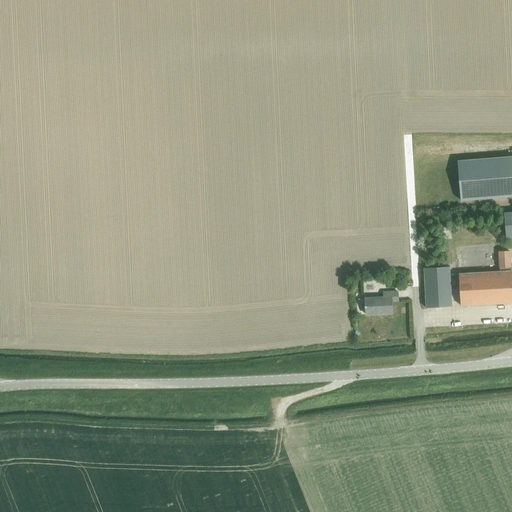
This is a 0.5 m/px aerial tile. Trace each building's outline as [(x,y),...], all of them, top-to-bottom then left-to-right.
[(511,198),(511,158),(460,162),(464,202),(511,198)] [(442,227),(443,240),(453,240),(453,227),(442,227)] [(499,272),(459,274),(461,306),(511,303),(511,291),(511,274),(511,271),(510,252),(498,252),(498,254),(499,272)] [(424,268),(426,308),(452,307),(449,267),(424,268)] [(392,313),(392,301),(398,301),(397,292),(383,293),(384,298),(365,299),(366,315),(392,313)]
